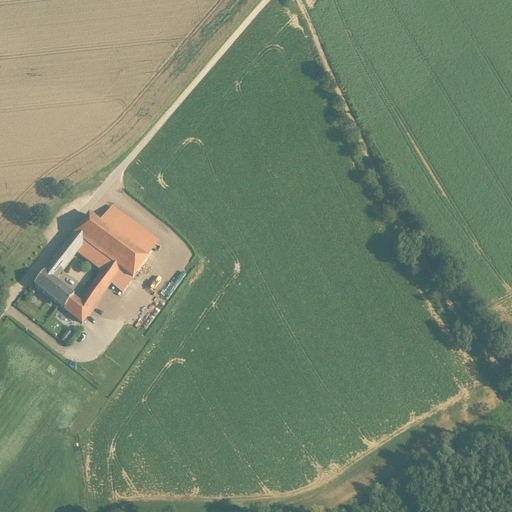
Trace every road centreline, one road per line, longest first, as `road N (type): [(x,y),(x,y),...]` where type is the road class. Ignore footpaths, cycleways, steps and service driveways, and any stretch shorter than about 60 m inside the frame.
road 1 (track): [(297,0),(398,218),(463,324),(511,383)]
road 2 (unclassified): [(11,297),(268,0)]
